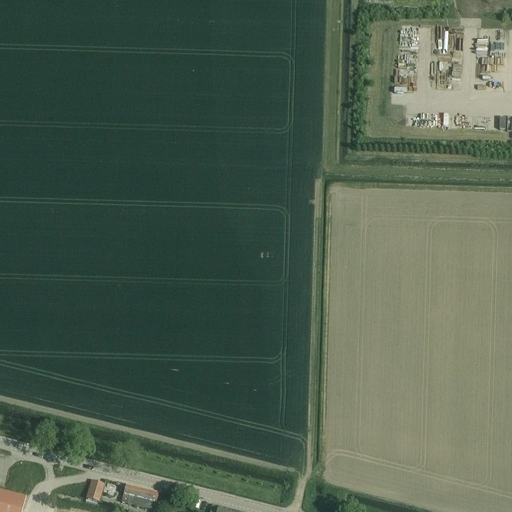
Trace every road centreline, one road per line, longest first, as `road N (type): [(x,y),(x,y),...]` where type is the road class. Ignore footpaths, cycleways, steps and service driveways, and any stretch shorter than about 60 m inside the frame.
road 1 (track): [(321,472),(330,185),(511,190)]
road 2 (track): [(0,424),(347,511)]
road 3 (track): [(0,400),(307,477)]
road 4 (track): [(318,181),(310,470)]
road 5 (secondary): [(272,511),(0,442)]
